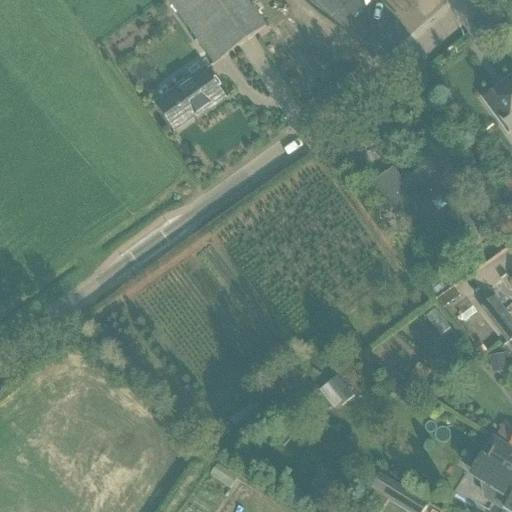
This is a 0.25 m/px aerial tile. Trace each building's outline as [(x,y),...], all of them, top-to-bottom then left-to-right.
[(245,0),(168,0),(203,49),(215,65),(266,29),(259,19),(250,6),(245,0)] [(315,0),(316,1),(316,0),(339,0),(357,20),(373,5),(370,2),(371,0),(315,0)] [(157,106),(164,115),(175,132),(206,110),(208,113),(225,101),(204,72),(157,106)] [(509,133),(511,130),(511,80),(485,100),(509,133)] [(493,132),(485,137),(491,145),(499,139),(493,132)] [(387,173),(373,184),(405,227),(403,229),(406,233),(408,231),(415,241),(436,226),(473,199),(468,191),(441,155),(397,187),(387,173)] [(475,241),(499,225),(484,204),(461,220),(475,241)] [(458,288),(438,302),(444,310),(461,299),(458,288)] [(508,345),(511,342),(511,320),(494,298),(480,309),(508,345)] [(481,343),(475,347),(482,358),(489,354),(481,343)] [(504,355),(490,357),(493,373),(507,371),(504,355)] [(416,370),(409,381),(422,389),(429,378),(416,370)] [(338,379),(320,394),(333,409),(339,404),(351,395),(338,379)] [(493,467),(480,487),(484,502),(501,511),(511,511),(511,450),(508,448),(495,441),(483,461),(493,467)] [(425,511),(429,507),(375,471),(366,485),(406,511),(425,511)] [(314,481),(309,491),(324,498),(329,487),(314,481)]
